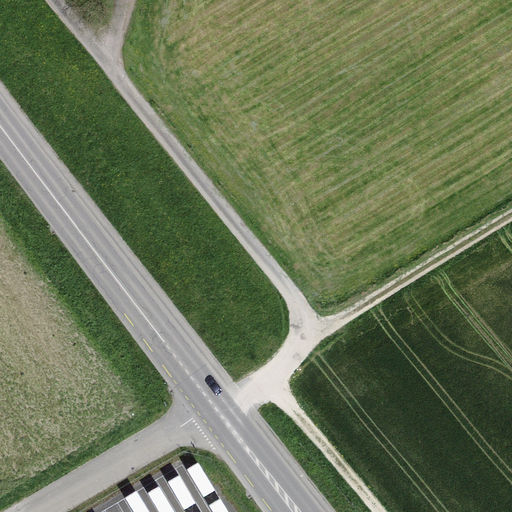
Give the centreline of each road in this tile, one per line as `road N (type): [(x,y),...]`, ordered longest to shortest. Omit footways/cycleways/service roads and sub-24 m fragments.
road 1 (primary): [(296,511),(0,115)]
road 2 (track): [(320,330),(114,69)]
road 3 (track): [(269,380),(320,330),(511,211)]
road 4 (track): [(269,380),(380,511)]
